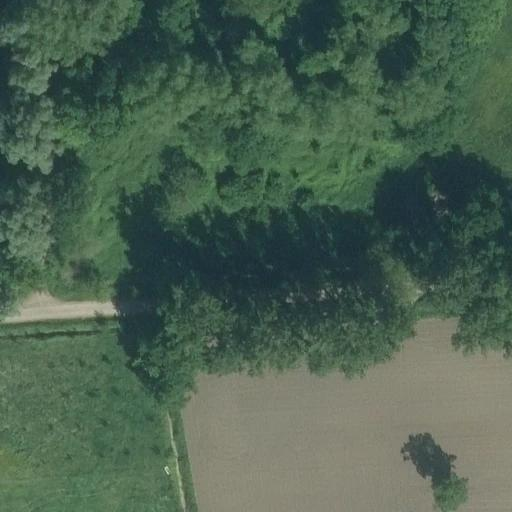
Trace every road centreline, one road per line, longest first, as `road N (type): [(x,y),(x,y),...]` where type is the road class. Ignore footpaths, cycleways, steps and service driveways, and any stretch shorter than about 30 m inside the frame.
road 1 (track): [(511,287),(384,304),(37,326)]
road 2 (track): [(37,326),(63,0)]
